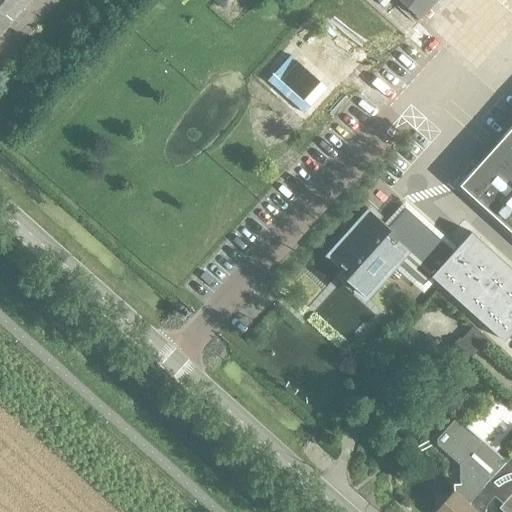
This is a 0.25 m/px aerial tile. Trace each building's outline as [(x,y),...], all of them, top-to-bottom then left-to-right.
[(0,0),(0,32),(28,0),(0,0)] [(212,0),(223,10),(232,0),(212,0)] [(432,0),(399,0),(418,17),(432,0)] [(511,125),(459,184),(511,231),(511,125)] [(511,329),(511,268),(470,231),(453,250),(405,208),(388,226),(389,227),(384,232),(403,250),(394,260),(422,284),(431,275),(503,340),(511,329)] [(369,209),(329,254),(349,271),(344,277),(363,294),(394,260),(403,250),(384,232),(389,227),(388,226),(369,209)] [(459,337),(454,342),(471,358),(477,352),(478,353),(484,346),(485,347),(490,342),(473,326),(461,338),(459,337)] [(456,416),(436,438),(437,444),(447,453),(459,464),(460,483),(453,483),(453,490),(433,511),(459,511),(463,508),(471,499),(506,460),(483,440),(502,419),(484,403),(465,424),(456,416)] [(511,465),(506,460),(471,499),(463,508),(459,511),(483,511),(487,503),(494,495),(502,502),(498,507),(499,507),(511,493),(511,465)] [(511,511),(511,493),(499,507),(504,511),(511,511)]
